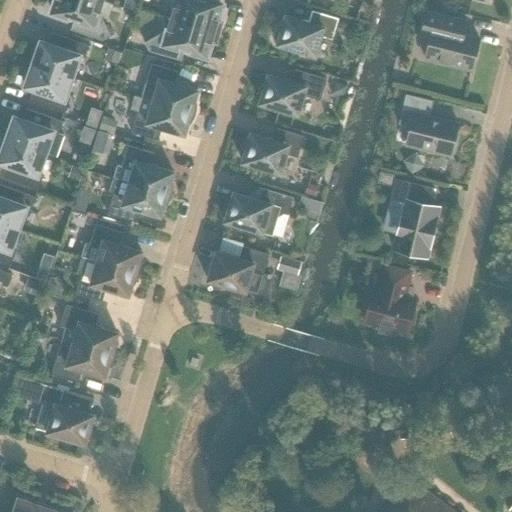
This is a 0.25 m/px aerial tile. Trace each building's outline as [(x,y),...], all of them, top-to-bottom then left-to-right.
[(99,13),(103,1),(99,0),(55,0),(52,12),(53,12),(53,11),(75,18),(71,30),(103,41),(111,36),(99,13)] [(170,0),(174,7),(171,19),(218,33),(222,22),(217,21),(222,6),(221,6),(220,7),(199,1),(198,0),(170,0)] [(308,23),(286,16),(283,25),(280,28),(278,31),(276,34),(275,38),(279,39),(277,45),(315,56),(321,36),(332,40),(338,18),(312,10),(308,23)] [(458,30),(460,20),(466,22),(466,20),(427,11),(421,36),(430,38),(425,59),(470,70),(468,80),(469,80),(479,38),(463,34),(461,31),(458,30)] [(218,33),(171,19),(167,30),(144,43),(149,51),(181,61),(184,48),(206,55),(206,56),(207,56),(211,42),(215,43),(218,33)] [(31,56),(29,63),(71,78),(79,56),(84,58),(89,46),(53,33),(49,44),(41,42),(36,58),(31,56)] [(105,59),(118,63),(122,53),(109,48),(105,59)] [(71,78),(29,63),(27,70),(31,71),(25,87),(33,90),(29,101),(65,114),(69,101),(64,99),(71,78)] [(151,64),(145,85),(141,98),(153,102),(194,114),(195,111),(195,107),(195,104),(194,100),(197,91),(175,84),(178,72),(151,64)] [(291,82),(268,75),(265,84),(263,87),(260,90),(259,93),(258,96),(261,98),(260,104),(297,115),(303,95),(320,100),(327,79),(321,77),(294,69),(291,82)] [(332,94),(345,97),(348,85),(336,81),(332,94)] [(405,95),(398,124),(410,127),(406,144),(451,155),(458,124),(429,117),(433,101),(405,95)] [(194,114),(153,102),(149,114),(137,111),(131,132),(158,140),(162,128),(184,135),(187,125),(189,123),(192,120),(193,116),(194,114)] [(5,132),(2,139),(44,154),(56,158),(64,136),(58,134),(62,122),(26,109),(22,120),(15,117),(9,133),(5,132)] [(99,130),(114,134),(118,121),(103,117),(99,130)] [(273,140),(251,134),(248,143),(245,146),(243,149),(241,152),(240,155),(244,157),(242,163),(280,174),(286,154),(297,158),(304,136),(277,128),(273,140)] [(95,141),(106,144),(109,134),(98,131),(95,141)] [(44,154),(2,139),(0,145),(4,147),(0,158),(0,163),(6,165),(2,177),(38,189),(43,177),(37,175),(44,154)] [(117,165),(113,179),(170,195),(171,193),(171,189),(171,185),(170,181),(173,172),(150,165),(154,153),(127,145),(121,166),(117,165)] [(411,174),(424,166),(416,153),(403,161),(411,174)] [(68,178),(79,181),(83,169),(72,165),(68,178)] [(392,186),(394,175),(379,172),(377,183),(392,186)] [(170,195),(113,179),(109,193),(113,194),(107,214),(134,222),(138,210),(160,216),(163,207),(165,204),(168,201),(169,198),(170,195)] [(400,181),(396,199),(405,201),(393,248),(426,256),(438,208),(428,205),(432,189),(400,181)] [(0,223),(17,229),(25,208),(31,210),(35,197),(0,184),(0,223)] [(305,194),(315,197),(318,187),(308,184),(305,194)] [(293,197),(259,187),(256,199),(233,193),(230,202),(228,205),(226,208),(224,211),(223,214),(227,215),(225,222),(272,236),(278,217),(284,214),(288,215),(293,197)] [(320,213),(323,202),(302,197),(299,208),(320,213)] [(73,209),(85,213),(88,202),(76,198),(73,209)] [(17,229),(0,223),(0,261),(11,265),(15,253),(9,250),(17,229)] [(83,258),(138,275),(139,272),(139,268),(139,264),(138,261),(141,251),(119,245),(122,232),(95,225),(89,245),(86,244),(81,259),(83,259),(83,258)] [(257,292),(269,254),(242,246),(238,258),(216,252),(207,281),(213,282),(212,286),(216,287),(219,287),(223,287),(227,286),(245,292),(246,289),(257,292)] [(298,276),(301,263),(281,257),(277,270),(298,276)] [(137,277),(138,275),(83,258),(83,259),(79,271),(82,272),(75,293),(102,301),(106,289),(128,295),(131,286),(133,283),(136,280),(137,277)] [(364,322),(380,325),(377,333),(391,337),(393,329),(407,332),(410,323),(413,324),(416,312),(413,311),(415,302),(401,299),(403,292),(405,292),(410,272),(385,265),(378,293),(371,292),(364,322)] [(36,278),(46,281),(49,273),(39,269),(36,278)] [(0,284),(7,287),(12,275),(0,270),(0,284)] [(23,292),(39,297),(43,285),(27,279),(23,292)] [(61,341),(114,356),(115,353),(115,349),(115,346),(114,342),(117,333),(95,326),(98,314),(66,305),(60,326),(76,331),(73,343),(61,340),(61,341)] [(113,359),(114,356),(61,341),(51,374),(78,382),(82,370),(104,377),(107,368),(109,365),(112,362),(113,359)] [(47,431),(47,433),(84,444),(86,438),(90,439),(91,435),(91,432),(91,428),(90,424),(93,415),(70,408),(75,393),(42,383),(37,400),(43,402),(36,427),(47,431)] [(455,511),(412,479),(400,495),(396,492),(381,511),(455,511)] [(61,511),(17,496),(10,511),(61,511)]
